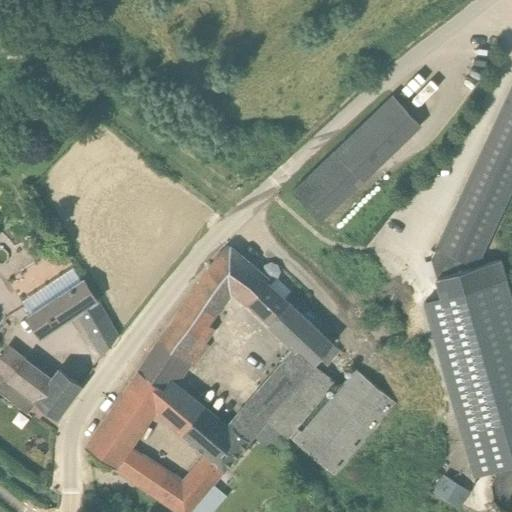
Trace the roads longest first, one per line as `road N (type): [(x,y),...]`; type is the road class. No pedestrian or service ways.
road 1 (track): [(490,511),(469,481),(413,276),(415,249),(511,65)]
road 2 (unclassified): [(216,237),(487,0)]
road 3 (residential): [(69,511),(70,437),(80,411),(216,237)]
